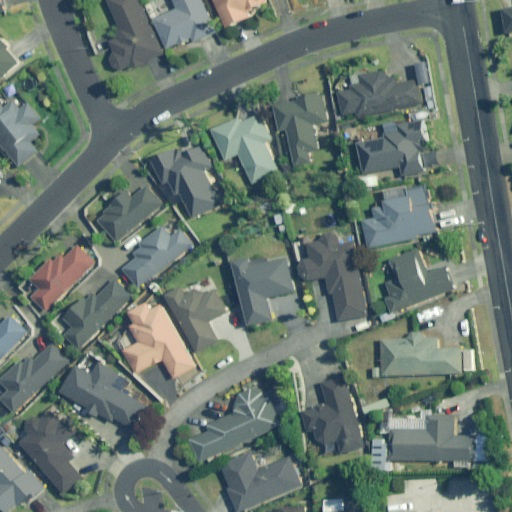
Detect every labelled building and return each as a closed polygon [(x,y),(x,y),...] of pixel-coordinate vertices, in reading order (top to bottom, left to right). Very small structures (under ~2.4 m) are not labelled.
[(167,54),(142,0),(109,0),(122,28),(118,39),(112,41),(116,52),(116,53),(115,54),(114,55),(114,56),(114,57),(114,58),(114,59),(114,60),(114,61),(114,62),(114,63),(115,63),(115,64),(115,65),(116,66),(117,67),(118,68),(119,68),(119,69),(120,69),(121,70),(122,70),(123,70),(124,70),(125,70),(126,70),(127,70),(128,70),(129,69),(139,64),(139,66),(167,54)] [(183,43),(184,45),(195,40),(197,42),(219,32),(204,0),(176,0),(180,8),(157,19),(171,49),(183,43)] [(268,0),(217,0),(231,29),(252,19),(249,13),(270,3),(268,0)] [(23,62),(10,48),(12,46),(0,33),(0,74),(3,72),(8,77),(23,62)] [(421,79),(402,83),(400,75),(393,77),(385,70),(364,73),(365,80),(354,82),(355,88),(342,90),(347,115),(360,112),(361,117),(426,104),(421,79)] [(42,150),(35,142),(44,134),(36,125),(44,118),(30,102),(29,104),(23,98),(18,102),(5,87),(0,91),(0,139),(24,166),(42,150)] [(325,131),(327,131),(326,123),(330,123),(326,95),(322,95),(321,93),(299,96),(300,101),(280,104),(283,130),(291,129),(295,163),(312,161),(311,154),(319,153),(317,135),(326,134),(325,131)] [(245,121),(243,117),(215,130),(228,161),(242,155),(254,184),(280,172),(268,143),(275,140),(263,113),(245,121)] [(367,172),(404,167),(405,175),(428,172),(424,142),(431,141),(427,119),(360,129),(367,172)] [(183,193),(188,202),(184,204),(193,220),(224,203),(207,171),(216,167),(204,145),(196,150),(189,154),(184,145),(153,161),(166,184),(172,181),(179,195),(183,193)] [(100,220),(117,241),(132,228),(134,230),(165,205),(150,186),(137,198),(130,190),(113,204),(114,206),(108,211),(109,212),(100,220)] [(432,204),(429,187),(412,190),(413,196),(389,200),(389,205),(377,207),(379,218),(367,220),(371,246),(425,237),(426,241),(439,239),(438,233),(441,233),(436,203),(432,204)] [(285,233),(291,231),(288,223),(291,222),(288,212),(279,215),(285,233)] [(139,257),(125,268),(141,288),(195,245),(182,229),(174,236),(165,225),(142,244),(144,246),(136,252),(139,257)] [(370,315),(358,241),(344,243),(344,242),(344,241),(344,240),(343,239),(343,238),(343,237),(342,237),(342,236),(341,235),(340,235),(340,234),(339,234),(338,234),(338,233),(337,233),(336,233),(335,233),(334,233),(333,233),(332,233),(331,233),(330,233),(330,234),(329,234),(328,235),(327,236),(326,237),(326,238),(325,238),(325,239),(325,240),(313,242),(315,257),(314,258),(313,258),(312,258),(311,258),(310,259),(309,259),(308,260),(308,261),(307,261),(306,262),(306,263),(305,264),(305,265),(305,266),(304,267),(304,268),(304,269),(304,270),(304,271),(305,272),(305,273),(305,274),(306,275),(307,276),(308,277),(309,278),(310,279),(311,279),(312,280),(313,280),(314,280),(315,280),(316,280),(331,278),(333,294),(338,293),(343,319),(370,315)] [(83,245),(68,258),(62,251),(32,278),(42,290),(34,297),(46,310),(99,262),(83,245)] [(451,266),(433,273),(424,249),(395,260),(401,277),(390,281),(395,295),(391,297),(397,313),(460,289),(451,266)] [(277,321),(272,297),(297,291),(290,258),(256,265),(255,257),(238,261),(252,326),(277,321)] [(75,327),(67,335),(80,348),(134,297),(117,279),(100,296),(95,291),(66,318),(75,327)] [(223,341),(213,322),(231,313),(219,290),(208,295),(208,294),(207,294),(207,293),(206,293),(206,292),(205,292),(204,291),(203,291),(203,290),(202,290),(201,290),(200,290),(199,290),(198,290),(197,290),(196,290),(195,290),(194,290),(193,291),(192,291),(191,292),(190,292),(190,293),(189,293),(189,294),(185,286),(170,294),(201,353),(223,341)] [(198,366),(165,304),(156,309),(152,303),(135,312),(141,323),(135,326),(144,342),(129,350),(141,373),(167,359),(177,377),(198,366)] [(0,362),(30,331),(13,315),(0,329),(0,328),(0,362)] [(375,367),(376,377),(386,377),(386,374),(466,374),(466,348),(441,348),(441,338),(428,338),(428,337),(427,336),(427,335),(426,334),(425,333),(425,332),(424,332),(423,331),(422,331),(421,331),(420,331),(419,331),(418,331),(417,331),(416,332),(415,332),(414,333),(413,334),(413,335),(412,336),(412,337),(412,338),(385,338),(385,367),(375,367)] [(478,350),(469,350),(469,370),(477,370),(478,350)] [(71,361),(62,351),(58,355),(53,351),(48,355),(45,352),(37,360),(21,362),(1,381),(11,391),(2,399),(17,413),(71,361)] [(96,374),(81,365),(66,391),(93,407),(91,410),(101,416),(103,413),(116,420),(118,417),(135,427),(148,405),(116,386),(123,373),(104,361),(96,374)] [(332,403),(306,411),(312,432),(317,430),(321,446),(341,440),(345,452),(370,445),(349,376),(326,383),(332,403)] [(282,421),(288,418),(279,400),(273,403),(270,398),(267,399),(263,392),(252,388),(242,394),(235,412),(210,424),(213,431),(194,440),(205,463),(284,425),(282,421)] [(48,418),(39,416),(31,423),(31,435),(24,441),(67,494),(87,479),(73,461),(79,456),(68,443),(76,436),(71,430),(73,428),(65,419),(64,420),(56,411),(48,418)] [(431,429),(394,428),(394,459),(483,461),(483,435),(459,435),(459,415),(432,415),(431,429)] [(0,501),(8,511),(9,511),(19,504),(22,506),(38,493),(40,496),(49,488),(32,469),(29,472),(0,439),(0,501)] [(241,511),(246,511),(305,484),(291,456),(261,470),(252,451),(230,462),(227,474),(233,487),(231,488),(241,511)] [(371,511),(371,497),(327,501),(327,511),(371,511)]
